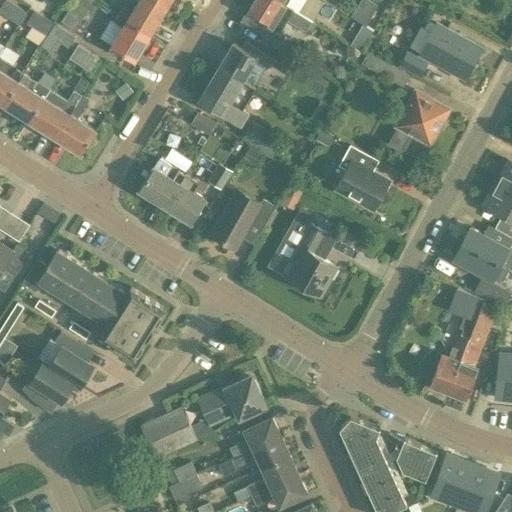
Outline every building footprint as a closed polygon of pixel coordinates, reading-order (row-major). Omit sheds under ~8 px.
[(26,11),(8,0),(4,0),(0,7),(0,11),(18,23),(26,11)] [(93,0),(73,0),(61,21),(75,30),(93,0)] [(153,0),(138,0),(132,11),(122,6),(118,14),(150,34),(166,7),(153,0)] [(249,11),(249,12),(259,17),(268,23),(267,24),(261,34),(272,40),(277,30),(280,32),(288,21),(306,32),(312,22),(311,21),(298,13),(276,0),(255,0),(249,11)] [(276,0),(298,13),(305,0),(276,0)] [(359,0),(351,16),(363,23),(366,25),(377,4),(369,0),(359,0)] [(47,35),(55,23),(34,10),(26,22),(47,35)] [(114,21),(123,26),(111,47),(134,61),(150,34),(118,14),(114,21)] [(55,23),(47,35),(48,35),(41,45),(51,51),(57,41),(69,48),(76,36),(55,23)] [(363,23),(350,44),(360,51),(374,29),(371,28),(366,25),(363,23)] [(482,48),(436,23),(419,54),(465,79),(482,48)] [(280,62),(274,58),(245,41),(241,47),(233,42),(219,66),(242,79),(254,60),(267,68),(270,63),(299,81),(309,64),(287,50),(280,62)] [(69,58),(90,71),(98,57),(78,44),(69,58)] [(399,64),(420,76),(428,62),(407,50),(399,64)] [(361,62),(403,86),(410,75),(368,51),(361,62)] [(0,57),(0,103),(3,105),(23,73),(16,68),(10,77),(4,74),(10,64),(0,57)] [(242,79),(219,66),(198,100),(240,126),(248,113),(242,109),(255,87),(242,79)] [(23,73),(3,105),(28,121),(49,88),(37,80),(36,82),(23,73)] [(49,88),(28,121),(54,137),(81,94),(74,89),(68,100),(49,88)] [(396,125),(397,125),(388,140),(405,149),(412,134),(430,143),(449,109),(415,90),(396,125)] [(89,99),(81,94),(54,137),(80,154),(95,131),(76,119),(89,99)] [(216,122),(197,111),(191,122),(209,133),(216,122)] [(282,140),(253,120),(241,137),(271,157),(282,140)] [(373,158),(350,145),(338,166),(346,171),(336,189),(373,210),(380,196),(383,198),(389,186),(387,185),(388,182),(370,171),(368,167),(373,158)] [(264,155),(250,146),(241,158),(256,167),(264,155)] [(229,153),(218,171),(228,177),(239,159),(229,153)] [(159,157),(152,167),(138,190),(164,206),(185,174),(177,169),(171,178),(166,175),(172,166),(159,157)] [(511,163),(507,160),(494,183),(511,192),(511,163)] [(185,174),(164,206),(190,223),(205,199),(192,191),(198,182),(185,174)] [(511,192),(494,183),(482,205),(504,216),(497,229),(489,224),(488,226),(511,238),(511,192)] [(290,184),(281,202),(294,208),(302,190),(290,184)] [(262,197),(259,202),(236,189),(210,234),(235,248),(252,218),(264,225),(276,205),(262,197)] [(43,201),(37,211),(55,221),(61,211),(43,201)] [(36,212),(20,241),(37,249),(52,221),(36,212)] [(11,235),(19,240),(27,226),(20,221),(11,235)] [(337,238),(310,223),(289,260),(293,262),(285,276),(321,296),(338,266),(325,259),(337,238)] [(470,228),(462,243),(509,269),(511,270),(511,238),(488,226),(483,235),(470,228)] [(11,250),(0,242),(0,289),(4,292),(28,254),(15,245),(11,250)] [(509,269),(462,243),(453,259),(492,280),(494,277),(502,281),(509,269)] [(26,272),(20,282),(35,292),(40,281),(48,285),(66,256),(51,246),(31,275),(26,272)] [(66,256),(48,286),(65,298),(84,267),(66,256)] [(84,268),(66,298),(83,309),(102,279),(84,268)] [(481,276),(473,292),(484,298),(485,298),(504,308),(511,292),(481,276)] [(103,278),(84,309),(103,321),(120,291),(103,278)] [(130,286),(99,336),(133,357),(134,357),(166,309),(130,286)] [(464,316),(476,321),(484,300),(485,298),(458,288),(449,311),(464,316)] [(497,306),(484,300),(476,321),(449,394),(466,400),(478,367),(475,366),(497,306)] [(0,327),(0,357),(6,361),(17,343),(5,335),(23,306),(16,301),(0,327)] [(449,394),(476,321),(464,316),(459,328),(462,329),(451,357),(443,354),(431,387),(449,394)] [(60,347),(48,365),(80,385),(92,364),(70,352),(77,341),(60,331),(55,341),(60,347)] [(493,396),(511,398),(511,354),(499,353),(493,396)] [(39,387),(62,401),(73,382),(48,365),(41,361),(29,381),(27,380),(22,388),(32,398),(39,387)] [(248,375),(196,399),(208,424),(235,412),(238,419),(267,406),(253,377),(248,375)] [(0,410),(9,397),(0,391),(0,385),(4,379),(0,376),(0,410)] [(182,407),(140,425),(155,458),(196,439),(182,407)] [(386,511),(407,503),(377,436),(381,427),(351,414),(338,426),(377,511),(386,511)] [(243,429),(248,440),(242,442),(242,441),(230,447),(234,457),(280,435),(271,416),(243,429)] [(400,446),(397,455),(403,469),(425,479),(436,450),(390,431),(388,435),(397,439),(395,444),(400,446)] [(280,435),(234,457),(218,464),(223,476),(240,469),(238,466),(251,461),(250,459),(256,457),(261,467),(289,455),(280,435)] [(261,467),(266,477),(233,491),(237,500),(251,495),(298,474),(289,455),(261,467)] [(431,496),(458,506),(473,465),(446,455),(431,496)] [(169,487),(197,474),(191,461),(174,468),(173,465),(165,468),(172,485),(169,486),(169,487)] [(458,506),(473,511),(485,511),(500,475),(473,465),(458,506)] [(259,467),(232,481),(236,489),(263,475),(259,467)] [(197,474),(169,487),(174,498),(202,486),(197,474)] [(307,493),(298,474),(251,495),(255,504),(269,498),(268,497),(274,495),(279,506),(307,493)] [(213,511),(214,511),(209,501),(197,506),(198,507),(188,511),(213,511)] [(289,511),(315,511),(311,502),(289,511)]
